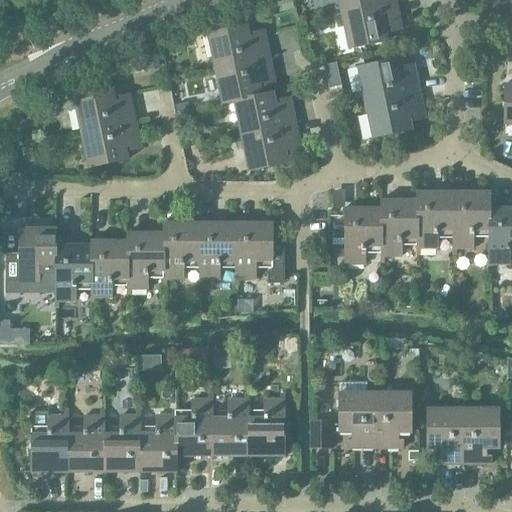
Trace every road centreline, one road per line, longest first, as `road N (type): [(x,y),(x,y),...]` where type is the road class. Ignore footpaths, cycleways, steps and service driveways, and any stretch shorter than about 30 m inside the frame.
road 1 (residential): [(188,506),(482,511)]
road 2 (tertiary): [(0,91),(192,0)]
road 3 (residential): [(42,506),(188,506)]
road 4 (residential): [(40,193),(179,194)]
road 5 (residential): [(459,158),(459,28)]
road 6 (residential): [(342,186),(459,158)]
